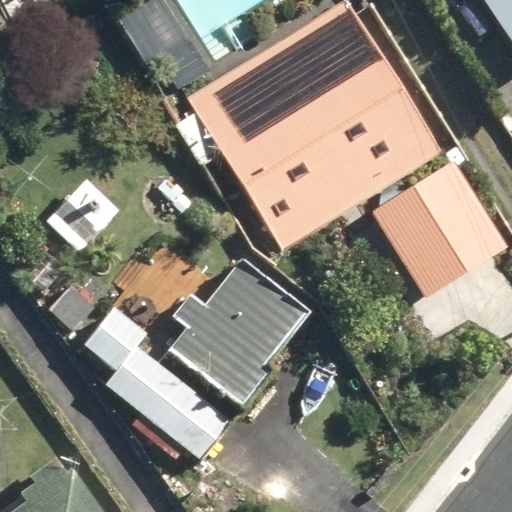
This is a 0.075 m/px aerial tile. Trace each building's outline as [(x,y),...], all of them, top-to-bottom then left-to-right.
[(151,0),(118,20),(148,66),(188,42),(161,0),(151,0)] [(362,200),(422,297),(505,246),(444,147),(440,150),(346,0),(343,0),(183,98),(191,111),(176,121),(202,163),(218,153),(279,252),(362,200)] [(511,0),(487,0),(511,38),(511,0)] [(127,207),(97,174),(51,217),(81,249),(127,207)] [(17,274),(40,294),(61,267),(39,248),(17,274)] [(309,312),(241,260),(204,307),(187,295),(171,315),(185,326),(155,362),(135,347),(143,334),(109,305),(79,346),(113,370),(103,385),(203,458),(238,411),(309,312)] [(48,307),(73,331),(94,309),(68,286),(48,307)] [(9,511),(102,511),(66,463),(57,469),(50,460),(27,475),(33,484),(18,495),(24,502),(9,511)]
